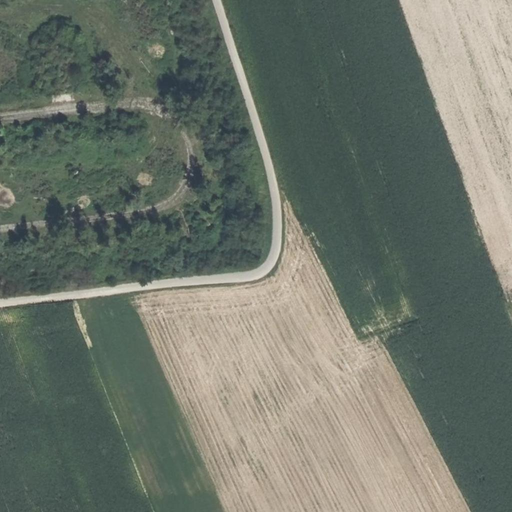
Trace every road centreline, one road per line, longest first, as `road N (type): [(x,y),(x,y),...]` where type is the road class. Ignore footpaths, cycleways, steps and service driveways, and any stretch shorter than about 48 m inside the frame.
road 1 (track): [(214,0),(274,184),(278,237),(269,266),(251,275),(0,301)]
road 2 (track): [(0,228),(158,207),(181,193),(191,171),(187,132),(167,111),(137,103),(0,119)]
